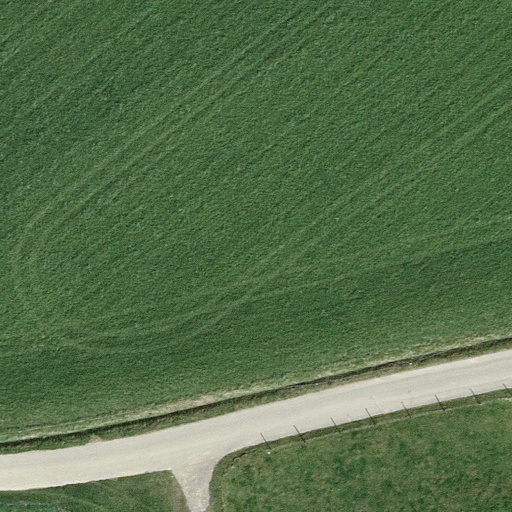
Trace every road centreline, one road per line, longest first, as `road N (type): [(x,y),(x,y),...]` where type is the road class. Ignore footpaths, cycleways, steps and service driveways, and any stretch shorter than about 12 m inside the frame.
road 1 (residential): [(175,449),(358,398),(511,371)]
road 2 (track): [(0,475),(118,464),(175,449)]
